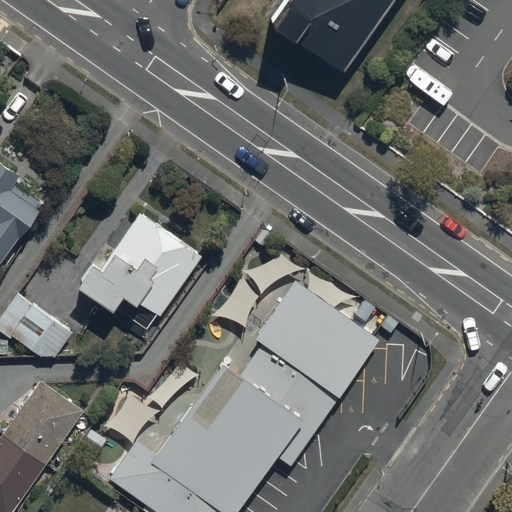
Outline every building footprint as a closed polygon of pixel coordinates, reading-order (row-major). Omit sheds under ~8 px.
[(279,0),(275,6),(344,55),(382,0),(279,0)] [(0,250),(18,227),(21,229),(43,195),(13,175),(20,164),(0,151),(0,250)] [(201,253),(138,209),(101,260),(91,253),(77,275),(111,299),(121,285),(160,312),(201,253)] [(382,336),(287,267),(158,443),(137,428),(108,467),(169,511),(223,511),(272,447),(290,461),(382,336)] [(70,325),(16,289),(0,313),(0,326),(48,358),(70,325)] [(8,511),(85,404),(42,374),(0,432),(0,507),(6,511),(8,511)]
